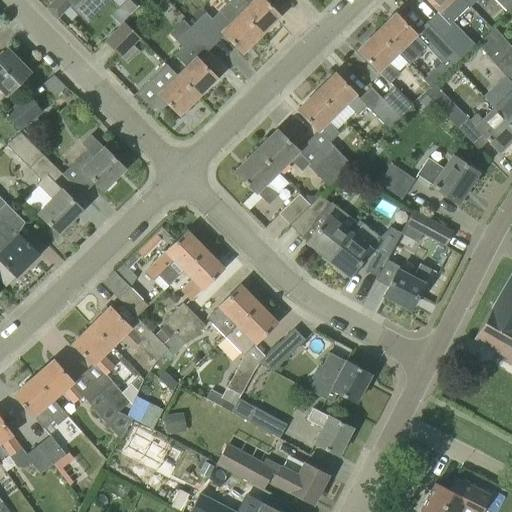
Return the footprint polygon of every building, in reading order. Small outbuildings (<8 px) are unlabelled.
[(54,0),(48,7),(57,17),(72,3),(81,12),(82,14),(83,12),(86,12),(88,11),(88,8),(94,2),(97,6),(103,0),(54,0)] [(230,0),(229,2),(240,13),(260,34),(279,16),(263,0),(230,0)] [(449,0),(427,0),(438,11),(439,11),(451,23),(460,14),(448,2),(449,0)] [(511,0),(495,0),(508,12),(511,7),(511,0)] [(205,12),(191,26),(211,47),(223,34),(242,53),(260,34),(240,13),(229,2),(212,18),(205,12)] [(406,44),(418,56),(427,46),(415,34),(416,34),(395,13),(376,32),(397,53),(406,44)] [(186,67),(177,76),(198,96),(216,78),(198,59),(211,47),(191,26),(190,27),(181,19),(168,33),(182,47),(174,55),(186,67)] [(106,41),(120,56),(139,37),(124,22),(106,41)] [(442,38),(461,58),(473,46),(454,26),(442,38)] [(503,55),(511,66),(511,47),(495,28),(486,36),(503,55)] [(397,53),(376,32),(357,51),(378,71),(390,83),(399,74),(397,71),(406,62),(397,53)] [(486,36),(477,44),(503,74),(482,96),(493,108),(511,126),(511,87),(507,83),(511,77),(511,66),(503,55),(486,36)] [(430,50),(443,64),(449,70),(461,58),(442,38),(430,50)] [(0,99),(6,94),(29,72),(7,49),(0,55),(0,99)] [(177,76),(165,64),(135,94),(156,115),(167,104),(179,115),(198,96),(177,76)] [(335,73),(316,91),(337,113),(346,104),(357,115),(366,106),(388,129),(400,117),(382,97),(370,86),(359,98),(335,73)] [(442,113),(453,124),(463,114),(434,84),(426,93),(444,111),(442,113)] [(393,86),(382,97),(400,117),(412,105),(393,86)] [(297,110),(329,142),(339,133),(328,122),(337,113),(316,91),(297,110)] [(41,110),(28,95),(5,114),(18,130),(41,110)] [(511,126),(493,108),(474,127),(487,140),(499,152),(511,139),(511,126)] [(41,154),(18,130),(5,144),(28,167),(41,154)] [(288,159),(300,171),(309,163),(297,150),(277,130),(256,151),(275,170),(288,159)] [(62,173),(82,194),(94,183),(102,191),(124,168),(90,135),(81,144),(87,150),(62,173)] [(323,158),(340,175),(351,164),(335,147),(323,158)] [(275,170),(256,151),(234,172),(254,191),(260,197),(267,204),(288,182),(275,170)] [(477,173),(478,172),(452,155),(443,169),(427,158),(417,175),(432,185),(432,186),(458,203),(458,202),(457,202),(477,173)] [(340,175),(323,158),(312,169),(329,187),(340,175)] [(402,198),(415,179),(391,164),(379,183),(402,198)] [(60,189),(45,174),(36,183),(51,198),(36,213),(58,234),(82,210),(61,189),(60,189)] [(278,214),(289,225),(310,205),(299,193),(278,214)] [(306,243),(328,259),(358,220),(357,222),(332,202),(331,204),(320,195),(310,205),(289,225),(303,239),(304,237),(311,229),(315,232),(306,243)] [(426,218),(413,211),(405,224),(421,233),(444,245),(451,231),(426,218)] [(0,260),(16,276),(38,254),(17,234),(1,217),(0,218),(0,260)] [(384,260),(400,233),(390,228),(379,237),(358,220),(328,259),(349,276),(370,250),(384,260)] [(157,275),(168,285),(204,250),(186,231),(144,271),(152,280),(157,275)] [(204,250),(183,270),(192,279),(180,291),(190,300),(202,289),(223,269),(204,250)] [(383,295),(410,310),(431,269),(420,264),(412,278),(397,270),(383,295)] [(511,272),(474,338),(511,360),(511,272)] [(225,336),(258,304),(239,285),(218,305),(219,306),(207,317),(225,336)] [(118,299),(136,317),(147,305),(129,287),(118,299)] [(164,321),(165,323),(175,332),(193,314),(182,303),(164,321)] [(225,336),(243,355),(255,343),(276,323),(258,304),(225,336)] [(137,344),(154,361),(167,349),(163,345),(163,344),(154,335),(136,317),(127,325),(110,307),(91,325),(111,346),(120,337),(132,349),(137,344)] [(185,343),(186,344),(205,325),(193,314),(175,332),(185,343)] [(165,323),(154,335),(163,344),(175,332),(165,323)] [(102,355),(111,346),(91,325),(72,344),(92,364),(93,364),(105,376),(114,367),(102,355)] [(175,332),(163,344),(167,349),(173,355),(185,343),(175,332)] [(281,340),(258,363),(273,371),(293,352),(281,340)] [(370,374),(329,352),(321,365),(338,375),(331,389),(355,402),(370,374)] [(33,377),(52,399),(62,391),(73,403),(83,395),(72,382),(53,360),(33,377)] [(225,387),(239,395),(253,370),(239,362),(225,387)] [(52,399),(33,377),(13,395),(32,417),(32,416),(43,429),(52,421),(56,426),(67,416),(52,399)] [(100,392),(118,412),(129,400),(111,382),(100,392)] [(221,395),(216,404),(231,412),(239,399),(237,398),(239,395),(225,387),(221,395)] [(87,403),(104,422),(100,426),(103,428),(107,425),(119,439),(132,418),(118,412),(100,392),(87,403)] [(285,425),(254,408),(247,421),(278,437),(285,425)] [(337,455),(352,428),(328,416),(312,408),(306,419),(322,428),(314,443),(337,455)] [(166,434),(186,431),(183,412),(163,415),(166,434)] [(0,442),(16,465),(22,468),(30,462),(38,473),(51,463),(37,444),(24,453),(11,435),(0,419),(0,442)] [(49,435),(37,444),(51,463),(72,449),(62,436),(54,442),(49,435)] [(271,469),(225,443),(214,463),(261,488),(271,469)] [(313,504),(327,475),(304,463),(296,480),(279,471),(273,482),(290,491),(289,492),(313,504)] [(481,511),(490,495),(455,477),(449,490),(435,483),(420,511),(421,511),(481,511)] [(280,511),(278,511),(262,503),(257,511),(280,511)]
